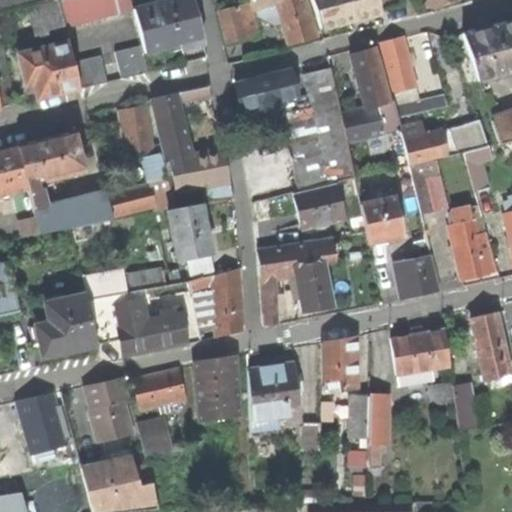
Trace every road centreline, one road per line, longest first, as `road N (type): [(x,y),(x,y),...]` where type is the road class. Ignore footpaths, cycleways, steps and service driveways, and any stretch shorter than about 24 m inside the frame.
road 1 (residential): [(220,73),(511,0)]
road 2 (residential): [(220,73),(245,200),(256,341)]
road 3 (residential): [(0,395),(256,341)]
road 4 (residential): [(256,341),(511,289)]
road 5 (residential): [(0,128),(220,73)]
